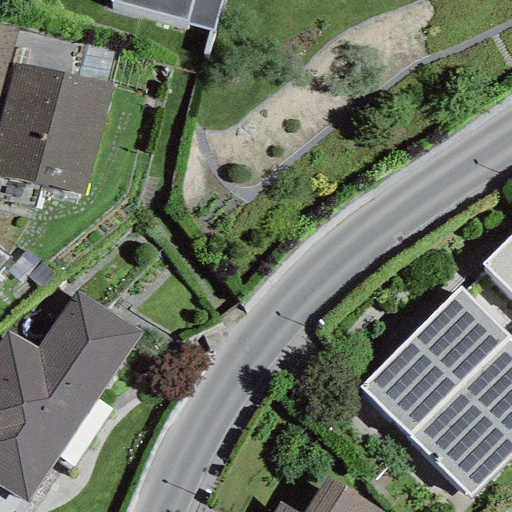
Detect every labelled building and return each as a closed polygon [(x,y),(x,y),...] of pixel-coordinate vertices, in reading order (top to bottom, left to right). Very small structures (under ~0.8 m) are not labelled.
[(113,0),(109,16),(214,45),(225,0),(113,0)] [(0,122),(0,189),(82,213),(113,102),(14,74),(0,122)] [(482,281),(359,407),(464,511),(473,511),(511,472),(511,259),(487,286),(482,281)] [(73,304),(35,360),(7,340),(0,351),(0,501),(16,511),(32,511),(142,350),(73,304)] [(351,511),(325,495),(314,511),(351,511)]
